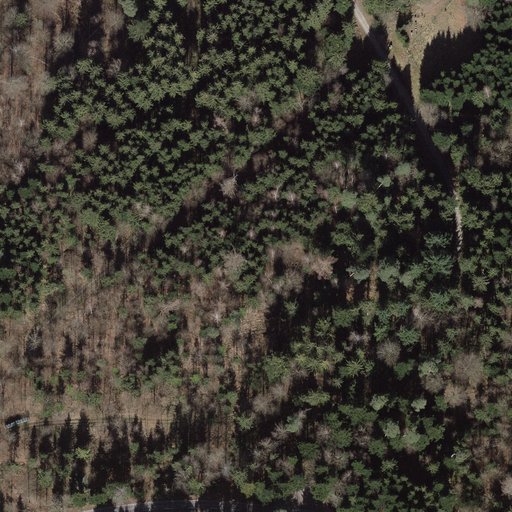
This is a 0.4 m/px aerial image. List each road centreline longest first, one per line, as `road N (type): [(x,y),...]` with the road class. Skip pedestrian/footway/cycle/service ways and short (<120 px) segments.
road 1 (track): [(350,0),(452,187),(461,240),(457,263),(435,292),(342,392),(297,511)]
road 2 (track): [(0,389),(88,285),(233,183),(375,46),(435,0)]
